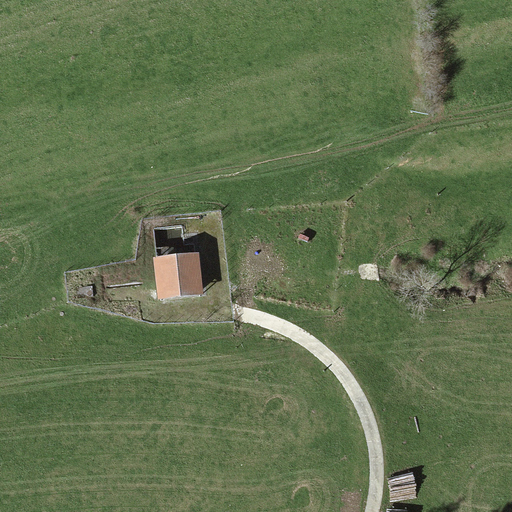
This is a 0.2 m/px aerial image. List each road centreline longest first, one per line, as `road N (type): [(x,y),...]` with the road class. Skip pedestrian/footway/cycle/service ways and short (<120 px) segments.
road 1 (track): [(109,228),(125,202),(158,184),(511,109)]
road 2 (track): [(371,511),(371,433),(344,375),(296,333),(232,311)]
